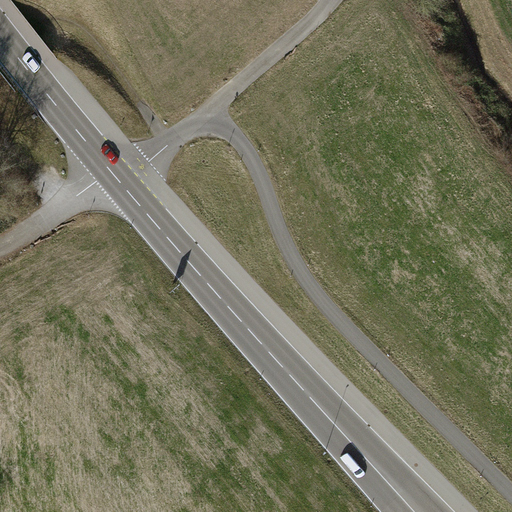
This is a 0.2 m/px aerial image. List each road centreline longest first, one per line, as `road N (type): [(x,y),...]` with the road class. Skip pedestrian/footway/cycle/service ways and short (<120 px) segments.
road 1 (unclassified): [(511,493),(349,330),(290,245),(253,151),(236,126),(209,110)]
road 2 (secondary): [(404,498),(117,178)]
road 3 (secondary): [(117,178),(0,32)]
road 4 (track): [(0,247),(117,178)]
